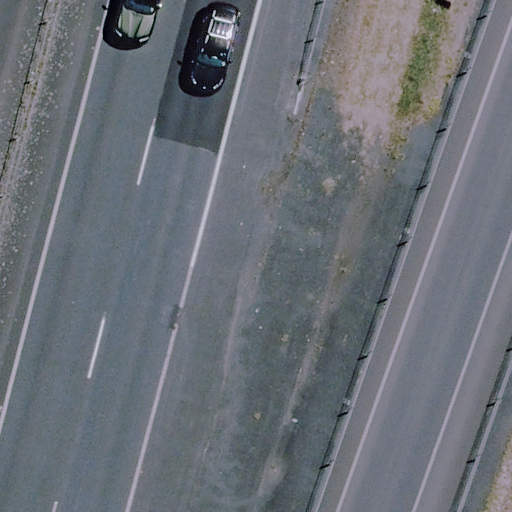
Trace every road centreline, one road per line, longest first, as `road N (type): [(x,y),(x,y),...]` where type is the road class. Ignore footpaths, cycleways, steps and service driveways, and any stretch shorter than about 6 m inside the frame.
road 1 (motorway): [(185,0),(52,511)]
road 2 (motorway): [(511,102),(370,511)]
